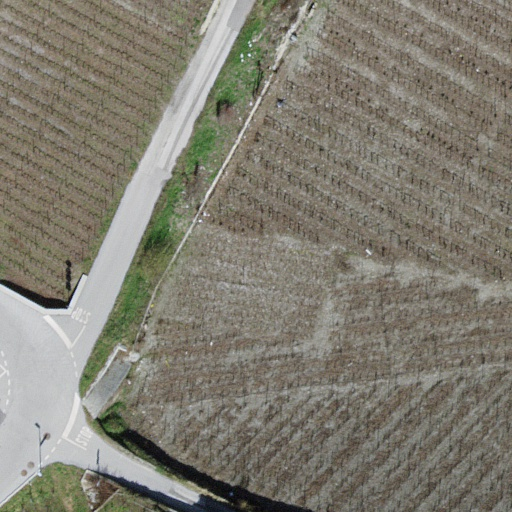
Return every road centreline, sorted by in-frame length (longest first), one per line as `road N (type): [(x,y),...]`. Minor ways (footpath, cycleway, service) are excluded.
road 1 (unclassified): [(45,403),(72,366),(251,0)]
road 2 (unclassified): [(45,403),(131,474),(208,511)]
